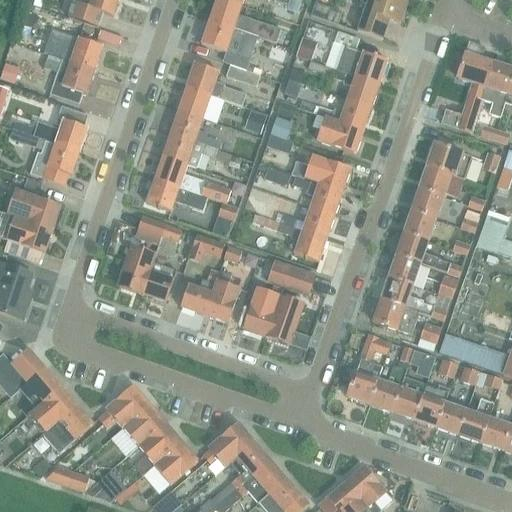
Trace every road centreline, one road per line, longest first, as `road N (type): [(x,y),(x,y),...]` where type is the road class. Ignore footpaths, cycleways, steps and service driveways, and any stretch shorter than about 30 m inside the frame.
road 1 (residential): [(307,394),(443,17)]
road 2 (residential): [(70,310),(173,0)]
road 3 (residential): [(70,310),(78,342),(93,355),(299,423)]
road 4 (residential): [(307,394),(70,310)]
road 5 (residential): [(299,423),(511,505)]
